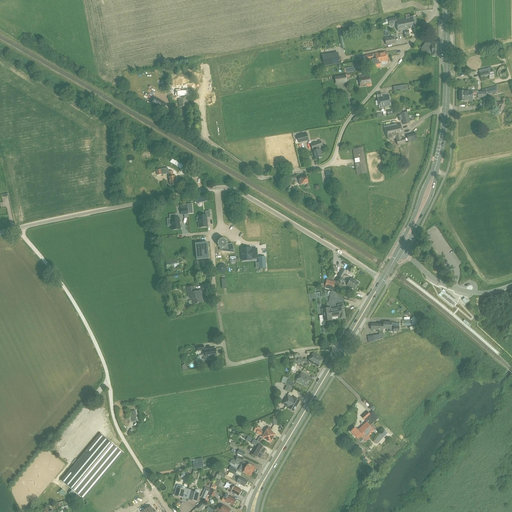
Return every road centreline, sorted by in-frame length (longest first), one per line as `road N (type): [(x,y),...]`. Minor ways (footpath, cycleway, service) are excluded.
road 1 (unclassified): [(0,232),(232,188),(380,278)]
road 2 (track): [(218,187),(223,232),(210,233),(226,361),(334,346)]
road 3 (track): [(153,486),(118,428),(92,337),(17,228)]
road 4 (unclassified): [(261,178),(329,163),(348,119),(436,11)]
road 5 (primary): [(338,348),(248,511)]
road 6 (primary): [(255,511),(341,351)]
road 7 (primary): [(437,159),(445,0)]
